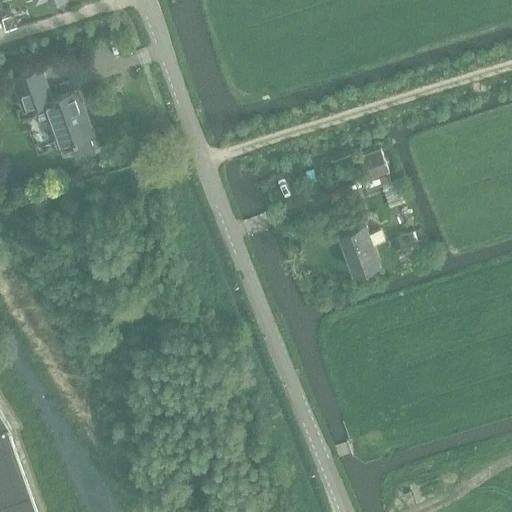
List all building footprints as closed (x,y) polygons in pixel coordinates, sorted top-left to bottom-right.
[(13,14),(2,18),(5,30),(17,26),(13,14)] [(40,68),(11,78),(23,109),(42,102),(59,145),(73,140),(78,152),(79,155),(95,149),(89,135),(93,133),(87,116),(77,88),(74,89),(51,97),(40,68)] [(380,147),(358,155),(367,179),(364,180),(367,190),(383,185),(391,182),(391,181),(387,172),(389,171),(380,147)] [(381,227),(371,231),(367,219),(338,230),(345,251),(353,272),(368,266),(382,260),(375,242),(385,239),(381,227)] [(0,511),(37,511),(8,428),(11,427),(0,408),(0,511)]
